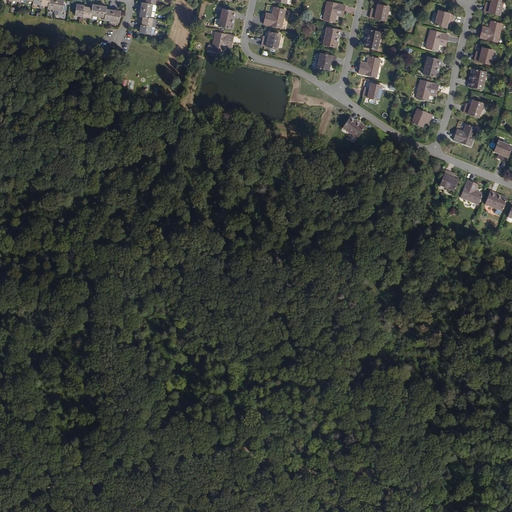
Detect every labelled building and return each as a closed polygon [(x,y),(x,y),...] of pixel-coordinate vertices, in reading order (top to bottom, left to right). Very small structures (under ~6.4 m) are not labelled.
[(41,0),(40,7),(48,8),(49,0),(41,0)] [(49,0),(48,8),(47,11),(54,12),(56,1),(49,0)] [(338,4),(321,0),(317,19),(328,21),(330,14),(331,10),(337,11),(338,4)] [(503,2),(495,0),(492,0),(491,4),(490,7),(485,5),(483,12),(499,16),(503,2)] [(56,1),(54,12),(61,13),(63,3),(56,1)] [(389,6),(377,3),(376,8),(375,11),(371,10),(369,17),(385,20),(389,6)] [(140,13),(151,14),(154,15),(155,15),(156,9),(155,8),(146,6),(142,6),(140,13)] [(81,19),(83,11),(83,8),(76,7),(74,18),(81,19)] [(91,12),(90,18),(97,19),(99,9),(92,7),(91,12)] [(285,10),(273,7),(272,14),(270,19),(264,17),(263,24),(281,28),(285,10)] [(104,21),(105,13),(106,10),(99,9),(97,19),(104,21)] [(233,11),(222,9),(219,19),(216,18),(215,19),(214,25),(231,29),(233,23),(230,23),(233,11)] [(454,14),(439,10),(435,24),(446,27),(447,22),(448,19),(452,21),(454,14)] [(83,11),(81,19),(90,21),(90,18),(91,12),(83,11)] [(112,14),(105,13),(104,21),(103,23),(110,24),(112,14)] [(139,20),(144,20),(152,22),(153,20),(150,20),(151,14),(140,13),(139,20)] [(112,14),(110,24),(117,26),(119,15),(112,14)] [(152,22),(144,20),(143,29),(154,31),(155,29),(151,28),(152,22)] [(502,25),(490,22),(488,29),(487,34),(481,32),(479,39),(497,43),(502,25)] [(325,27),(314,25),(310,42),(324,46),(325,40),(323,39),(325,27)] [(154,31),(143,29),(140,28),(139,35),(154,38),(155,31),(154,31)] [(381,32),(367,29),(365,35),(368,35),(365,47),(377,50),(381,32)] [(448,35),(430,30),(426,49),(437,52),(439,45),(440,40),(446,42),(448,35)] [(233,37),(215,33),(211,51),(223,53),(224,46),(225,42),(231,43),(233,37)] [(281,35),(269,33),(268,38),(267,41),(263,40),(262,46),(277,50),(281,35)] [(494,50),(483,47),(481,52),(481,55),(476,54),(474,60),(490,64),(494,50)] [(331,56),(315,52),(312,66),(323,69),(325,64),(325,61),(330,62),(331,56)] [(380,59),(368,57),(367,64),(366,68),(360,67),(359,74),(376,77),(380,59)] [(439,60),(427,57),(422,75),(436,78),(438,73),(436,72),(439,60)] [(488,73),(474,70),(473,76),(475,76),(473,88),(484,91),(488,73)] [(438,85),(420,81),(415,99),(427,102),(429,95),(430,90),(436,92),(438,85)] [(381,86),(370,84),(369,89),(368,91),(364,90),(362,97),(378,100),(381,86)] [(483,104),(473,100),(471,104),(470,107),(465,106),(463,112),(479,117),(483,104)] [(432,115),(416,109),(411,123),(422,127),(424,122),(425,120),(429,121),(432,115)] [(348,120),(359,127),(360,125),(349,118),(348,120)] [(359,127),(348,120),(341,130),(356,140),(365,128),(360,125),(359,127)] [(475,130),(464,125),(462,132),(460,136),(454,134),(452,141),(468,147),(475,130)] [(511,146),(499,141),(494,152),(499,154),(501,155),(500,159),(506,162),(511,146)] [(452,174),(446,171),(440,186),(453,192),(457,181),(452,179),(450,178),(452,174)] [(473,183),(466,181),(459,198),(476,205),(481,194),(475,191),(470,189),(473,183)] [(500,199),(489,194),(485,206),(501,212),(507,199),(501,197),(500,199)]
